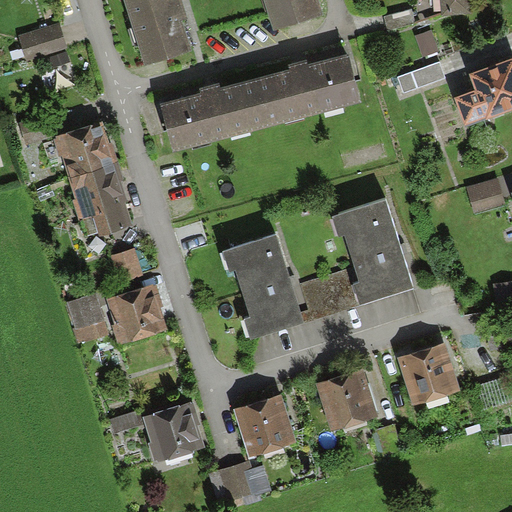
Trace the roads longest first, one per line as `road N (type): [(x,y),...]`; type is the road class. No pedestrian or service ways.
road 1 (residential): [(119,97),(200,364),(216,379),(236,384),(450,315)]
road 2 (residential): [(328,0),(333,23),(324,41),(119,97)]
